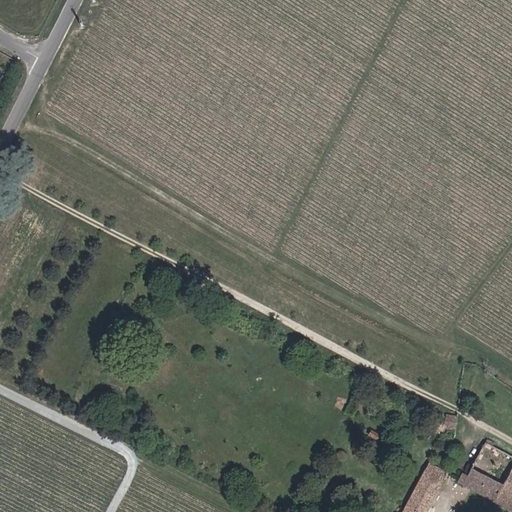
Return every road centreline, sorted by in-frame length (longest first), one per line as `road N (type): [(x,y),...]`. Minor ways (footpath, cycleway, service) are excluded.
road 1 (unclassified): [(0,174),(511,442)]
road 2 (unknown): [(116,511),(131,482),(131,458),(0,390)]
